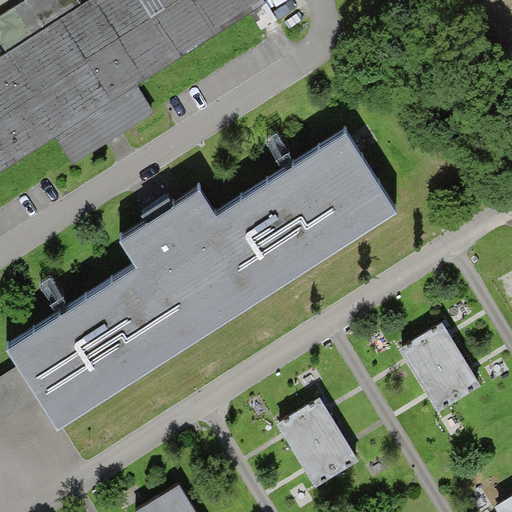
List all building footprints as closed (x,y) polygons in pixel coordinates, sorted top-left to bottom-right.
[(0,41),(7,53),(0,57),(0,171),(58,135),(74,161),(153,111),(136,85),(267,2),(265,0),(88,0),(82,4),(79,0),(22,0),(0,14),(0,41)] [(135,262),(5,344),(20,367),(0,378),(0,420),(38,396),(55,422),(394,207),(343,127),(215,209),(201,187),(173,205),(168,196),(160,201),(140,214),(146,222),(120,238),(135,262)] [(443,323),(400,349),(406,360),(427,394),(439,413),(482,386),(470,368),(449,333),(443,323)] [(320,397),(277,423),(284,434),(305,469),(316,487),(360,461),(348,442),(327,407),(320,397)] [(135,511),(196,511),(179,483),(135,510),(135,511)] [(511,511),(511,497),(496,507),(498,511),(511,511)]
